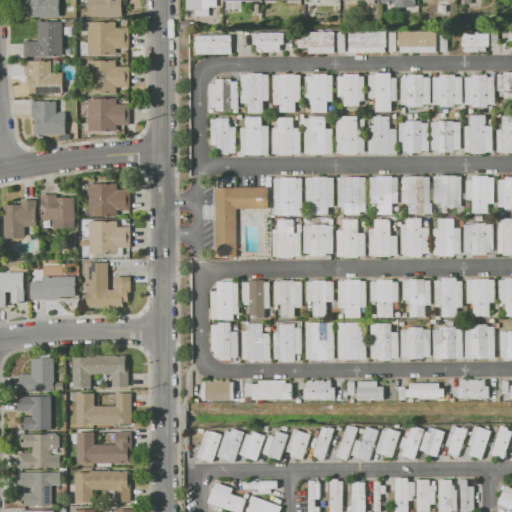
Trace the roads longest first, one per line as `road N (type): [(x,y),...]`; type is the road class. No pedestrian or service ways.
road 1 (tertiary): [(164,511),(164,0)]
road 2 (residential): [(0,171),(162,149)]
road 3 (residential): [(0,340),(163,328)]
